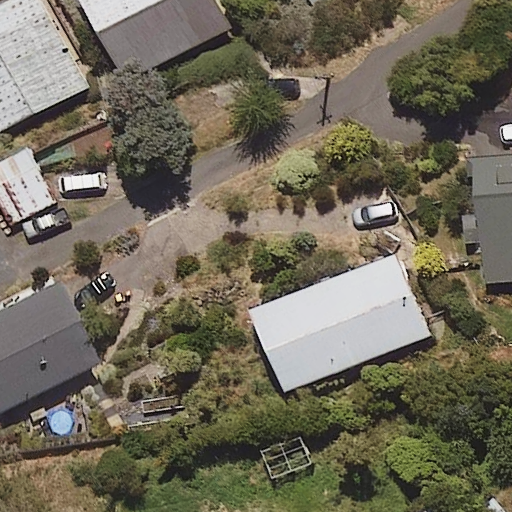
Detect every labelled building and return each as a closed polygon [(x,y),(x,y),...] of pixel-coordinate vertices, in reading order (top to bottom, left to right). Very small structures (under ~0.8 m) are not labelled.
[(11,0),(0,6),(0,131),(87,87),(41,0),(11,0)] [(228,28),(213,0),(81,0),(125,83),(228,28)] [(309,0),(317,13),(340,0),(309,0)] [(54,204),(28,150),(0,163),(0,200),(12,225),(54,204)] [(511,156),(472,161),(485,297),(511,293),(511,156)] [(429,336),(398,255),(250,312),(281,393),(429,336)] [(0,415),(100,364),(57,278),(0,306),(0,415)]
